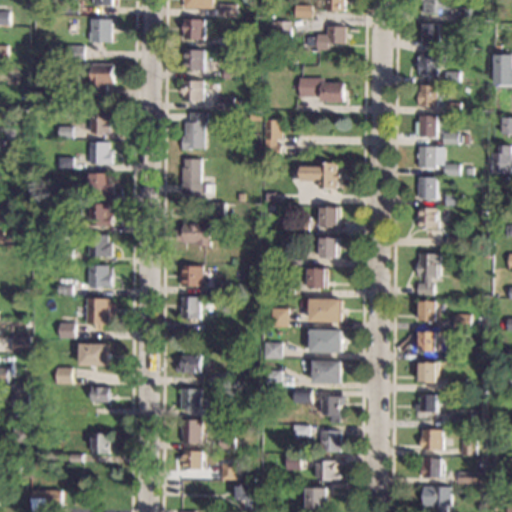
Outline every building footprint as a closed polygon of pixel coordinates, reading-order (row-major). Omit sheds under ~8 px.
[(214,0),(214,9),(186,8),(186,0),(214,0)] [(347,0),(347,10),(327,10),(327,0),(347,0)] [(453,0),(453,14),(425,13),(425,1),(423,1),(423,0),(453,0)] [(79,14),(63,14),(63,2),(80,3),(79,14)] [(239,4),(239,18),(221,17),(222,4),(239,4)] [(0,5),(12,6),(11,25),(0,25),(0,5)] [(315,6),(314,18),(297,17),(298,5),(315,6)] [(482,7),(481,21),(461,20),(462,7),(482,7)] [(113,42),(91,42),(91,32),(93,32),(93,19),(113,19),(113,42)] [(206,20),(206,40),(185,39),(186,19),(206,20)] [(292,36),(268,36),(268,21),(292,22),(292,36)] [(442,24),(441,47),(425,46),(426,24),(442,24)] [(347,44),(331,44),(331,50),(320,50),(320,47),(312,47),(312,38),(320,38),(320,34),(329,34),(330,26),(347,26),(347,44)] [(243,33),(242,49),(228,48),(229,33),(243,33)] [(9,60),(0,60),(0,45),(9,46),(9,60)] [(87,46),(87,61),(69,61),(70,46),(87,46)] [(206,50),(205,70),(185,69),(186,49),(206,50)] [(447,55),(447,69),(440,69),(439,76),(422,75),(422,74),(421,74),(421,60),(423,60),(423,54),(447,55)] [(511,55),(511,85),(498,85),(498,55),(511,55)] [(116,83),(109,83),(109,96),(95,95),(95,87),(87,87),(87,74),(94,74),(94,64),(117,65),(116,83)] [(240,68),(240,79),(225,79),(226,68),(240,68)] [(461,83),(448,83),(448,72),(462,72),(461,83)] [(326,83),(347,83),(347,103),(323,102),(323,97),(301,97),(302,78),(326,78),(326,83)] [(206,81),(205,101),(185,101),(185,94),(182,94),(182,88),(185,88),(186,80),(206,81)] [(439,107),(422,106),(422,105),(421,105),(421,92),(422,92),(422,85),(439,85),(439,107)] [(236,110),(221,110),(221,97),(236,98),(236,110)] [(463,113),(448,113),(448,103),(463,103),(463,113)] [(112,112),(112,119),(116,119),(116,134),(85,133),(85,121),(92,121),(92,111),(112,112)] [(210,113),(210,124),(208,124),(207,149),(189,149),(189,150),(184,150),(184,137),(186,137),(187,122),(192,123),(192,112),(210,113)] [(262,121),(252,121),(252,112),(262,112),(262,121)] [(439,137),(421,137),(422,115),(439,116),(439,137)] [(284,140),(279,140),(279,145),(283,145),(283,157),(267,157),(267,119),(285,120),(284,140)] [(75,127),(75,138),(60,137),(61,127),(75,127)] [(461,145),(446,144),(446,133),(461,133),(461,145)] [(112,150),(115,150),(115,163),(92,163),(92,142),(112,142),(112,150)] [(439,147),(447,148),(447,164),(463,164),(463,165),(467,165),(467,175),(462,175),(462,176),(446,176),(446,166),(439,166),(439,168),(421,168),(421,146),(439,146),(439,147)] [(511,146),(511,173),(496,173),(497,153),(504,153),(504,146),(511,146)] [(76,168),(61,168),(61,157),(76,157),(76,168)] [(203,184),(215,185),(215,195),(183,194),(184,168),(187,168),(187,159),(204,159),(203,184)] [(339,172),(343,172),(343,181),(339,181),(339,190),(321,190),(321,182),(302,182),(303,165),(320,165),(320,162),(340,163),(339,172)] [(111,173),(111,182),(115,182),(115,195),(92,195),(92,173),(111,173)] [(438,177),(438,199),(420,198),(421,177),(438,177)] [(78,200),(61,199),(61,188),(78,189),(78,200)] [(277,193),(277,205),(268,204),(268,193),(277,193)] [(465,206),(448,206),(448,195),(465,195),(465,206)] [(111,212),(115,212),(115,226),(91,225),(92,202),(111,202),(111,212)] [(228,219),(212,220),(212,203),(228,203),(228,219)] [(342,207),(341,227),(322,226),(323,206),(342,207)] [(440,209),(440,229),(420,228),(421,208),(440,209)] [(488,218),(480,218),(480,209),(488,210),(488,218)] [(312,234),(296,234),(296,217),(312,217),(312,234)] [(77,230),(61,230),(62,220),(77,221),(77,230)] [(213,224),(213,247),(199,246),(199,242),(178,242),(178,232),(185,232),(185,223),(213,224)] [(110,243),(115,243),(114,257),(90,256),(91,232),(110,233),(110,243)] [(341,238),(341,258),(322,257),(322,237),(341,238)] [(464,248),(448,248),(448,237),(465,237),(464,248)] [(75,250),(74,260),(60,260),(60,249),(75,250)] [(304,254),(303,265),(288,265),(288,253),(304,254)] [(442,254),(441,277),(433,276),(433,284),(436,284),(435,296),(419,296),(419,284),(426,284),(426,277),(419,276),(420,262),(421,262),(421,253),(442,254)] [(110,264),(110,274),(114,274),(114,288),(90,287),(91,264),(110,264)] [(204,266),(204,281),(206,282),(206,286),(182,286),(183,265),(204,266)] [(330,269),(329,289),(310,289),(310,268),(330,269)] [(74,279),(74,296),(59,295),(60,278),(74,279)] [(296,282),(295,294),(280,293),(280,281),(296,282)] [(231,283),(231,294),(216,293),(216,283),(231,283)] [(202,319),(182,319),(182,307),(184,307),(184,297),(202,297),(202,319)] [(110,324),(88,324),(88,298),(111,299),(110,324)] [(344,322),(312,322),(313,299),(344,299),(344,322)] [(440,302),(440,322),(421,321),(421,301),(440,302)] [(290,327),(273,327),(273,308),(290,308),(290,327)] [(473,315),(473,330),(456,329),(456,314),(473,315)] [(76,324),(76,339),(60,339),(60,323),(76,324)] [(344,353),(313,353),(313,330),(344,330),(344,353)] [(440,332),(439,352),(420,351),(421,331),(440,332)] [(32,336),(31,354),(13,354),(14,335),(32,336)] [(110,366),(81,366),(82,343),(110,344),(110,366)] [(284,343),(283,359),(266,359),(266,343),(284,343)] [(467,360),(450,360),(450,347),(467,348),(467,360)] [(203,356),(202,373),(183,373),(184,356),(203,356)] [(344,361),(343,384),(315,383),(315,360),(344,361)] [(440,363),(440,383),(420,382),(421,362),(440,363)] [(74,385),(57,384),(57,367),(74,368),(74,385)] [(0,368),(8,368),(8,384),(0,384),(0,368)] [(250,368),(249,385),(233,385),(234,368),(250,368)] [(283,371),(282,387),(265,386),(265,370),(283,371)] [(467,392),(450,391),(450,379),(467,379),(467,392)] [(30,385),(29,396),(31,396),(30,415),(14,415),(15,406),(11,406),(12,384),(30,385)] [(112,388),(111,402),(94,402),(94,387),(112,388)] [(201,389),(200,410),(182,409),(183,388),(201,389)] [(313,390),(313,403),(295,403),(295,390),(313,390)] [(440,395),(439,413),(416,412),(417,404),(422,405),(422,394),(440,395)] [(345,405),(342,405),(342,413),(340,413),(340,420),(332,420),(332,415),(323,415),(323,396),(346,397),(345,405)] [(85,406),(85,415),(70,415),(70,406),(85,406)] [(229,418),(214,418),(214,407),(229,408),(229,418)] [(478,427),(449,427),(449,417),(465,417),(465,409),(467,409),(478,409),(478,427)] [(202,442),(182,442),(183,429),(181,429),(181,419),(203,420),(202,442)] [(311,437),(294,436),(294,425),(311,425),(311,437)] [(29,444),(14,444),(14,429),(30,429),(29,444)] [(445,430),(444,451),(423,451),(423,449),(422,449),(422,437),(423,437),(423,429),(445,430)] [(342,432),(341,452),(321,452),(322,431),(342,432)] [(110,433),(110,454),(93,454),(94,433),(110,433)] [(235,449),(219,449),(219,438),(235,438),(235,449)] [(477,455),(462,455),(462,440),(477,441),(477,455)] [(205,451),(204,470),(184,469),(184,463),(181,463),(181,457),(184,457),(184,450),(205,451)] [(259,462),(251,462),(251,451),(259,451),(259,462)] [(250,461),(237,461),(237,452),(250,452),(250,461)] [(83,455),(83,463),(70,462),(70,454),(83,455)] [(302,455),(301,470),(287,470),(287,455),(302,455)] [(446,458),(445,479),(423,478),(424,477),(422,477),(423,465),(424,465),(424,457),(446,458)] [(341,461),(341,466),(340,466),(339,474),(342,474),(344,476),(344,479),(342,481),(318,480),(318,460),(341,461)] [(21,475),(6,475),(6,463),(21,463),(21,475)] [(238,480),(221,480),(221,463),(238,464),(238,480)] [(490,484),(459,484),(459,473),(490,473),(490,484)] [(249,494),(254,494),(254,501),(251,501),(251,509),(241,509),(241,501),(236,501),(236,496),(234,496),(234,490),(236,490),(236,485),(249,485),(249,494)] [(452,506),(447,506),(447,511),(438,511),(439,506),(424,505),(425,487),(452,487),(452,506)] [(328,489),(328,509),(307,509),(308,488),(328,489)] [(63,506),(49,506),(49,511),(33,511),(33,491),(63,491),(63,506)]
